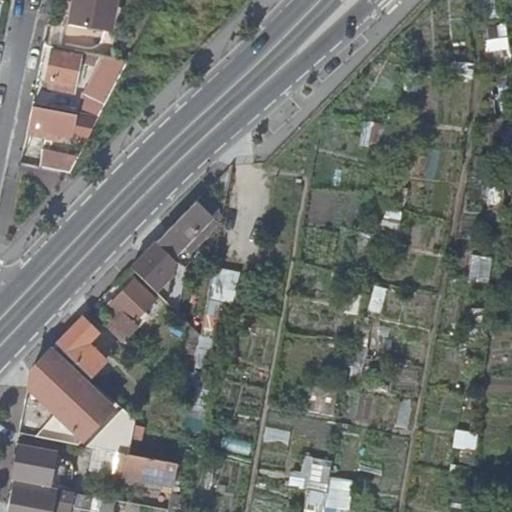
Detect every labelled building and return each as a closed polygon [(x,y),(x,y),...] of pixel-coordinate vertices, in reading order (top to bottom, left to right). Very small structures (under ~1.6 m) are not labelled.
[(70,0),(66,24),(103,31),(106,15),(112,16),(114,0),(70,0)] [(488,51),(511,47),(509,35),(486,39),(488,51)] [(44,79),(51,80),(58,82),(73,85),(79,55),(49,50),(44,79)] [(116,80),(125,61),(109,58),(99,76),(101,77),(116,80)] [(106,99),(116,80),(101,77),(94,92),(106,99)] [(97,116),(74,111),(73,114),(30,107),(25,134),(32,135),(33,131),(68,137),(83,144),(97,116)] [(359,143),(373,146),(379,123),(365,119),(359,143)] [(40,150),(37,166),(68,172),(76,157),(40,150)] [(226,191),(231,164),(230,165),(214,181),(226,191)] [(193,203),(153,243),(170,260),(182,248),(189,255),(200,243),(193,236),(209,218),(193,203)] [(485,279),(491,259),(475,255),(469,275),(485,279)] [(244,301),(243,268),(208,270),(211,329),(220,329),(219,302),(244,301)] [(105,328),(120,343),(136,327),(132,323),(152,302),(131,281),(105,307),(116,318),(105,328)] [(382,312),(388,287),(375,284),(369,309),(382,312)] [(53,345),(88,378),(103,362),(86,344),(96,333),(80,318),(53,345)] [(184,353),(195,355),(198,336),(189,327),(184,353)] [(17,434),(80,446),(81,439),(110,409),(48,350),(28,371),(17,434)] [(299,416),(297,435),(311,436),(313,417),(299,416)] [(457,428),(453,444),(476,449),(480,433),(457,428)] [(10,480),(21,482),(54,488),(56,473),(48,471),(51,451),(16,444),(13,443),(7,479),(10,480)] [(88,469),(171,485),(175,463),(126,454),(93,448),(88,469)] [(349,511),(353,478),(330,476),(332,459),(304,456),(302,472),(291,471),(290,485),(307,487),(305,510),(324,511),(349,511)] [(6,503),(17,505),(21,482),(10,480),(6,503)] [(165,511),(166,509),(70,491),(54,488),(21,482),(17,505),(55,511),(165,511)]
